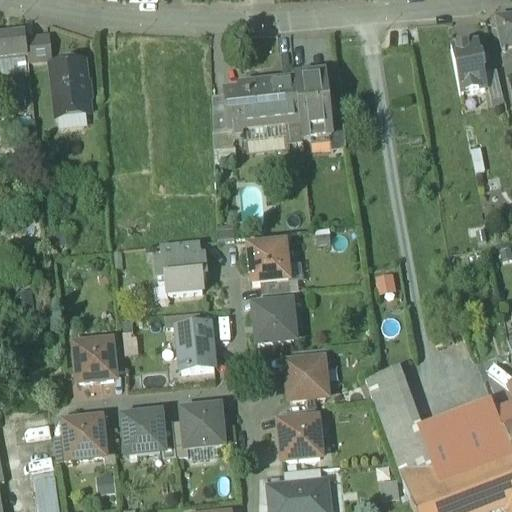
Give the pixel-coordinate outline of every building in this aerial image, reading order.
[(511,17),(494,19),(501,53),(511,51),(511,17)] [(25,33),(0,35),(0,59),(27,57),(25,33)] [(48,38),(26,39),(29,63),(50,61),(48,38)] [(476,44),(451,49),(460,94),(485,89),(482,72),(483,71),(481,58),(479,59),(476,44)] [(511,51),(501,53),(504,63),(511,61),(511,51)] [(83,63),(51,67),(57,118),(58,130),(87,126),(85,115),(88,115),(87,99),(89,99),(88,84),(85,84),(83,63)] [(324,76),(295,79),(295,84),(300,126),(300,131),(302,141),(329,138),(331,138),(328,116),(324,76)] [(295,84),(283,85),(287,122),(285,122),(286,127),(300,126),(295,84)] [(282,85),(237,90),(237,95),(241,125),(242,133),(286,127),(285,122),(287,122),(283,85),(282,85)] [(237,95),(226,96),(226,99),(230,134),(232,134),(232,138),(243,137),(242,133),(241,125),(237,95)] [(226,99),(212,100),(213,136),(230,134),(226,99)] [(342,115),(328,116),(331,138),(329,138),(331,151),(346,150),(342,115)] [(197,246),(162,249),(163,263),(199,260),(197,246)] [(284,249),(248,253),(252,288),(261,287),(288,285),(284,249)] [(163,263),(156,264),(158,285),(166,284),(166,288),(167,299),(202,295),(201,281),(205,280),(203,259),(199,260),(163,263)] [(372,280),(377,297),(394,293),(389,276),(372,280)] [(288,285),(261,287),(262,299),(289,296),(288,285)] [(289,296),(262,299),(264,311),(290,309),(299,307),(298,296),(289,296)] [(264,311),(255,312),(259,347),(293,343),(290,309),(264,311)] [(177,332),(202,330),(201,318),(165,322),(166,333),(177,332)] [(181,378),(214,375),(210,330),(202,330),(177,332),(181,378)] [(122,349),(110,350),(113,378),(125,377),(122,349)] [(110,350),(75,354),(79,389),(114,385),(113,378),(110,350)] [(327,353),(292,357),(293,370),(322,367),(322,368),(329,367),(327,353)] [(293,370),(287,370),(290,405),(325,402),(322,368),(322,367),(293,370)] [(432,463),(398,373),(365,385),(398,476),(432,463)] [(421,434),(432,463),(502,436),(491,408),(421,434)] [(218,414),(183,418),(184,426),(187,453),(222,449),(218,414)] [(159,421),(124,424),(127,460),(162,457),(163,456),(160,428),(159,421)] [(184,426),(172,427),(176,463),(188,462),(187,453),(184,426)] [(316,426),(280,430),(284,466),(320,462),(316,426)] [(100,427),(65,430),(68,465),(103,461),(101,435),(100,427)] [(172,427),(160,428),(163,456),(162,457),(163,465),(176,463),(172,427)] [(511,432),(502,436),(511,462),(511,432)] [(112,434),(101,435),(103,461),(104,470),(116,469),(112,434)] [(511,462),(502,436),(432,463),(443,494),(511,467),(511,462)] [(432,463),(398,476),(410,506),(443,494),(432,463)] [(511,467),(443,494),(410,506),(411,511),(501,511),(506,510),(511,508),(511,467)] [(320,474),(284,478),(285,490),(321,486),(320,474)] [(376,486),(378,505),(396,503),(395,484),(376,486)] [(285,490),(268,492),(270,511),(328,511),(326,486),(321,486),(285,490)]
